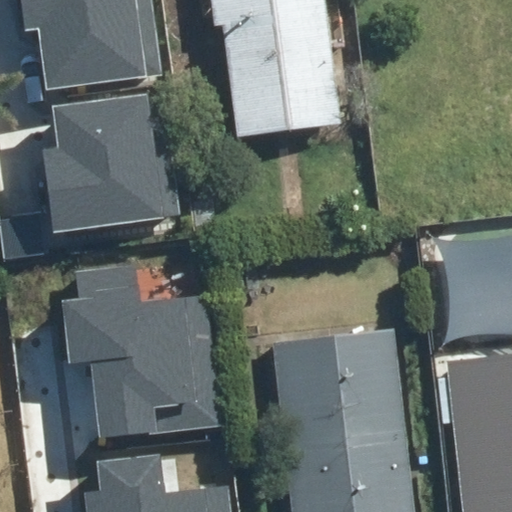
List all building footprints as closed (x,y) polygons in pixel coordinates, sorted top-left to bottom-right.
[(147,64),(137,0),(23,0),(26,21),(44,19),(51,76),(147,64)] [(339,122),(324,0),(210,0),(214,25),(224,24),(237,135),(339,122)] [(54,227),(167,212),(150,88),(55,101),(60,138),(42,140),(54,227)] [(90,353),(100,431),(166,423),(163,403),(204,398),(190,285),(140,292),(137,272),(97,277),(98,289),(69,292),(77,355),(90,353)] [(275,339),(294,511),(415,511),(395,326),(275,339)] [(511,511),(511,357),(445,364),(459,511),(511,511)] [(216,511),(211,475),(161,481),(157,447),(99,455),(102,481),(90,482),(93,511),(216,511)]
